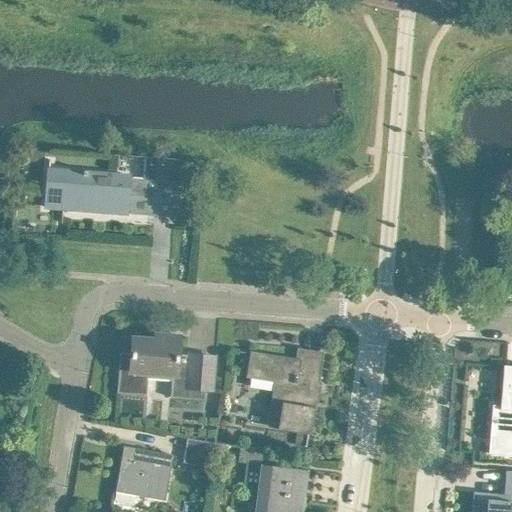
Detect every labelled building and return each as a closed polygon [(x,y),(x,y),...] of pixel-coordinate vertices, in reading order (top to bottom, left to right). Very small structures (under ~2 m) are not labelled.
[(176,215),(180,161),(146,158),(144,180),(128,179),(128,176),(64,171),(60,223),(61,223),(62,210),(93,212),(93,207),(108,208),(107,213),(152,217),(152,213),(176,215)] [(163,341),(132,338),(131,354),(120,353),(117,392),(146,395),(147,378),(171,379),(170,396),(203,399),(203,389),(210,389),(213,358),(189,356),(189,361),(186,361),(186,360),(176,359),(178,337),(163,336),(163,341)] [(317,382),(320,369),(322,355),(300,352),(301,348),(299,348),(297,361),(253,354),(249,377),(275,381),(272,401),(268,426),(308,432),(312,407),(307,407),(309,397),(314,398),(316,382),(317,382)] [(511,366),(503,365),(500,410),(505,410),(503,439),(505,439),(504,447),(511,447),(511,366)] [(211,465),(215,443),(188,438),(184,461),(211,465)] [(308,475),(308,471),(308,470),(261,465),(263,450),(241,447),(239,462),(246,463),(242,489),(256,491),(253,511),(302,511),(307,483),(302,483),(303,475),(308,475)] [(171,456),(153,453),(123,448),(115,492),(135,496),(135,495),(164,499),(171,456)] [(511,511),(511,471),(504,471),(503,494),(473,491),(471,511),(511,511)]
